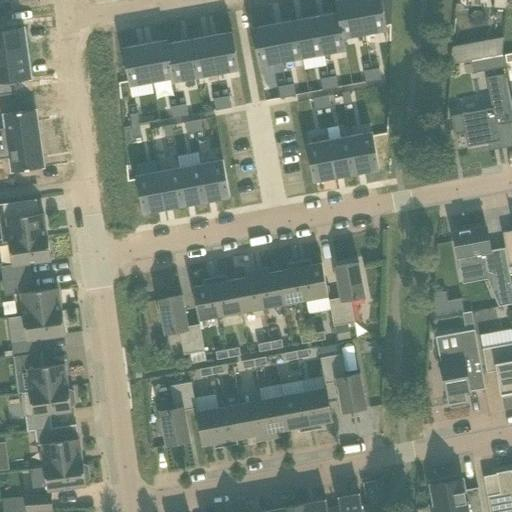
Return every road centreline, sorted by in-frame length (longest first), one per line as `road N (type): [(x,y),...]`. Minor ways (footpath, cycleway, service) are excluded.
road 1 (residential): [(97,259),(511,183)]
road 2 (residential): [(511,435),(131,509)]
road 3 (residential): [(97,259),(131,509)]
road 4 (residential): [(68,24),(97,259)]
